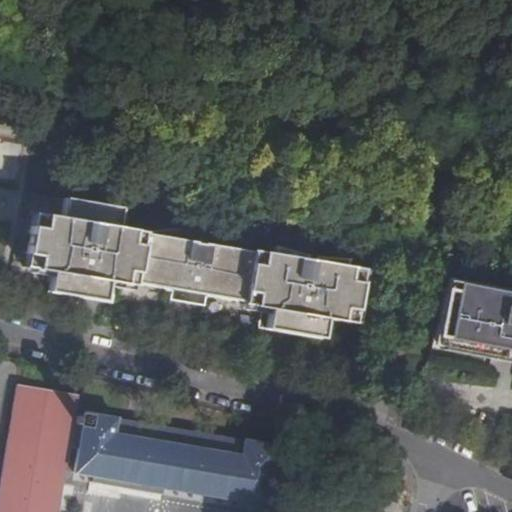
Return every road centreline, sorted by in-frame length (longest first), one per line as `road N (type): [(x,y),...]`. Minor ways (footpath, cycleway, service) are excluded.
road 1 (residential): [(436,458),(300,407),(0,332)]
road 2 (track): [(122,0),(333,41),(511,46)]
